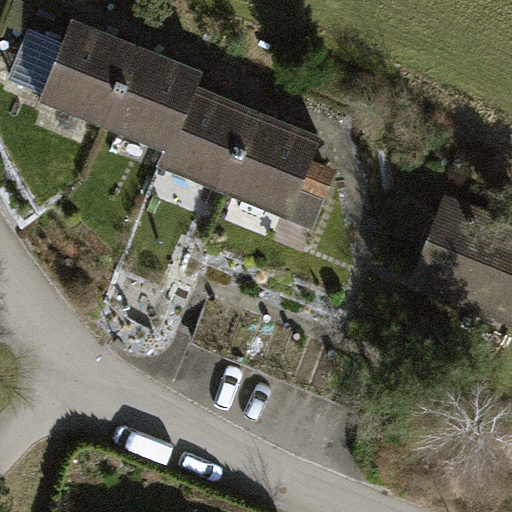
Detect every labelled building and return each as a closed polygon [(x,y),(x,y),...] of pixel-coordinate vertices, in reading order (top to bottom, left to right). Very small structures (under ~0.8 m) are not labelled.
[(34,5),(21,0),(18,0),(10,23),(24,28),(34,5)] [(137,46),(73,20),(64,43),(33,30),(14,77),(45,90),(43,95),(107,120),(137,46)] [(201,72),(137,46),(107,120),(168,145),(169,145),(193,86),(195,86),(201,72)] [(256,111),(195,86),(193,86),(169,145),(168,145),(161,160),(225,185),(256,111)] [(319,136),(256,111),(225,185),(289,211),(288,214),(314,225),(324,201),(297,190),(300,185),(309,162),(319,136)] [(328,170),(309,162),(300,185),(319,193),(328,170)] [(511,227),(447,200),(417,273),(511,312),(511,227)]
